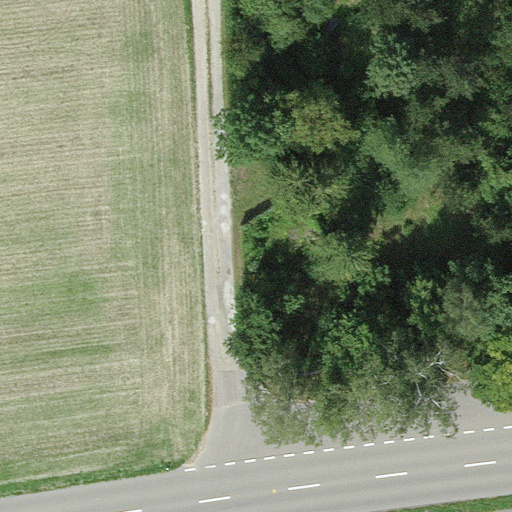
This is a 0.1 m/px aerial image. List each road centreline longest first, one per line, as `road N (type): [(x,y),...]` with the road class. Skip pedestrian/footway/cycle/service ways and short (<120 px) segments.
road 1 (track): [(244,499),(238,323),(206,0)]
road 2 (primary): [(171,511),(511,467)]
